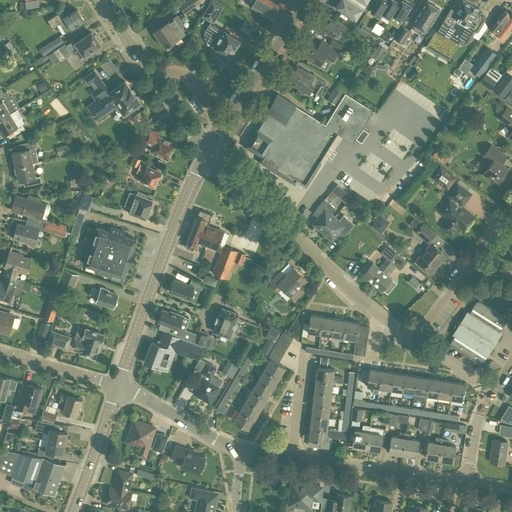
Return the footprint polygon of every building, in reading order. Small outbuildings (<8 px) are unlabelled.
[(184,14),(201,2),(199,0),(186,0),(179,6),(184,14)] [(275,16),(278,10),(277,9),(279,5),(269,0),(255,0),(251,7),(271,18),(273,15),(275,16)] [(338,0),(336,5),(341,8),(340,11),(349,17),(350,14),(356,18),(367,0),(338,0)] [(389,1),(387,0),(377,0),(371,11),(380,17),(382,13),(381,13),(389,1)] [(400,3),(395,0),(389,0),(389,1),(381,13),(382,13),(390,19),(393,15),(392,15),(400,3)] [(392,15),(393,15),(401,21),(411,5),(402,0),(401,0),(400,3),(392,15)] [(482,11),(463,0),(459,6),(456,11),(451,8),(437,32),(435,31),(426,46),(449,59),(459,42),(463,45),(467,44),(474,32),(478,31),(485,19),(484,15),(481,13),(482,11)] [(426,31),(439,9),(427,1),(413,23),(415,24),(414,26),(414,29),(420,32),(423,32),(424,30),(426,31)] [(84,21),(77,9),(64,17),(61,12),(47,20),(52,28),(60,24),(65,33),(84,21)] [(215,14),(206,9),(202,16),(210,21),(211,21),(215,14)] [(510,14),(505,11),(491,29),(497,34),(503,38),(507,32),(511,25),(511,13),(510,14)] [(335,21),(326,15),(318,28),(317,31),(323,35),(325,32),(337,39),(342,32),(344,33),(348,27),(341,23),(341,22),(336,19),(335,21)] [(165,47),(184,34),(174,18),(154,31),(165,47)] [(223,31),(210,23),(205,31),(204,33),(205,40),(207,41),(206,42),(222,52),(219,56),(226,61),(229,56),(235,47),(235,48),(236,46),(238,46),(240,43),(239,41),(240,40),(224,30),(223,31)] [(369,33),(371,29),(363,24),(361,28),(360,28),(368,33),(369,33)] [(402,43),(410,30),(403,25),(394,38),(402,43)] [(378,37),(380,34),(371,29),(369,33),(378,39),(379,37),(378,37)] [(99,44),(100,42),(97,39),(96,38),(91,32),(76,43),(74,40),(66,45),(65,44),(54,51),(40,60),(42,63),(50,58),(54,64),(65,57),(66,58),(72,54),(71,53),(75,50),(80,58),(84,55),(84,56),(85,55),(87,55),(90,53),(90,51),(100,45),(99,44)] [(378,37),(379,37),(387,42),(390,38),(381,32),(380,34),(378,37)] [(44,56),(64,44),(60,36),(39,49),(44,56)] [(338,51),(342,45),(332,39),(329,45),(338,51)] [(378,60),(388,46),(381,40),(378,44),(379,44),(371,56),(378,60)] [(309,41),(301,55),(317,65),(321,58),(323,59),(324,57),(332,61),(338,51),(329,45),(323,41),(319,47),(309,41)] [(491,65),(496,59),(495,58),(498,54),(486,46),(469,69),(481,77),(487,69),(489,70),(492,66),(491,65)] [(352,67),(355,61),(344,55),(340,60),(352,67)] [(410,65),(416,56),(414,55),(408,63),(410,65)] [(387,74),(388,65),(376,63),(375,66),(374,65),(369,75),(375,76),(375,72),(387,74)] [(317,82),(322,86),(325,82),(319,78),(296,64),(292,72),(315,85),(317,82)] [(492,65),(487,72),(498,80),(503,73),(492,65)] [(109,92),(94,70),(84,78),(89,84),(91,82),(96,89),(91,92),(96,100),(88,106),(97,119),(115,106),(116,109),(119,107),(124,114),(128,111),(132,116),(140,110),(136,105),(140,102),(140,99),(137,95),(135,95),(125,81),(109,92)] [(325,87),(322,86),(317,82),(315,85),(292,72),(286,81),(304,92),(304,91),(310,95),(312,91),(319,96),(325,87)] [(511,85),(511,76),(506,72),(493,90),(503,97),(511,85)] [(486,73),(480,81),(490,89),(497,81),(486,73)] [(333,89),(342,95),(346,90),(337,84),(333,89)] [(336,105),(342,95),(333,89),(327,99),(336,105)] [(0,119),(14,111),(7,99),(10,96),(7,91),(0,94),(0,119)] [(337,133),(353,143),(373,110),(364,104),(345,93),(338,104),(325,124),(294,104),(278,94),(271,104),(267,112),(256,129),(251,137),(245,146),(254,151),(254,152),(262,157),(260,161),(277,172),(293,182),(296,178),(305,184),(316,167),(337,133)] [(511,139),(511,111),(506,107),(499,117),(506,123),(511,127),(511,129),(507,136),(511,139)] [(14,111),(0,119),(0,130),(3,135),(10,131),(13,136),(25,129),(22,124),(24,123),(16,110),(14,111)] [(167,160),(169,158),(170,157),(171,155),(171,153),(175,144),(158,135),(159,134),(149,128),(142,141),(153,146),(150,151),(167,160)] [(369,132),(363,128),(356,138),(361,142),(369,132)] [(33,163),(38,162),(35,147),(34,147),(32,141),(19,144),(20,151),(13,152),(16,167),(33,163)] [(59,155),(76,151),(74,142),(56,147),(59,155)] [(483,155),(492,162),(482,175),(490,181),(493,177),(498,182),(508,168),(501,163),(506,156),(491,145),(483,155)] [(445,164),(450,156),(438,148),(433,156),(445,164)] [(138,167),(141,159),(135,157),(132,165),(138,167)] [(36,177),(33,163),(16,167),(19,181),(27,179),(28,185),(42,182),(40,176),(36,177)] [(147,167),(140,164),(137,172),(143,175),(141,181),(155,187),(155,186),(157,186),(158,186),(160,186),(161,185),(161,183),(161,181),(160,180),(158,179),(161,173),(147,167)] [(448,190),(457,177),(440,165),(431,178),(448,190)] [(68,187),(75,186),(73,177),(66,178),(68,187)] [(460,208),(470,194),(457,184),(449,195),(452,197),(451,200),(449,199),(440,212),(448,218),(442,227),(452,234),(458,225),(463,229),(473,216),(465,210),(464,211),(460,208)] [(95,196),(83,192),(80,198),(93,203),(95,196)] [(144,219),(145,216),(148,215),(149,211),(148,208),(151,200),(129,192),(124,205),(130,208),(128,213),(144,219)] [(30,221),(66,231),(68,226),(46,219),(48,214),(50,206),(49,205),(46,204),(40,203),(41,199),(32,196),(31,200),(19,196),(16,196),(11,210),(15,211),(14,211),(32,216),(30,221)] [(322,233),(335,217),(331,214),(336,209),(325,199),(316,210),(321,214),(312,224),(322,233)] [(216,249),(217,246),(223,232),(208,226),(212,214),(200,209),(187,242),(185,247),(193,250),(197,241),(216,249)] [(78,236),(85,214),(78,212),(70,234),(78,236)] [(335,217),(322,233),(332,241),(341,231),(346,235),(355,225),(344,215),(339,221),(335,217)] [(65,236),(66,231),(30,221),(29,226),(17,223),(13,238),(34,244),(39,229),(43,231),(43,230),(65,236)] [(388,221),(382,230),(386,232),(392,223),(388,221)] [(423,222),(422,224),(417,230),(415,232),(428,243),(436,234),(423,222)] [(110,231),(97,227),(85,264),(98,268),(96,272),(110,277),(111,273),(124,277),(128,265),(131,266),(135,252),(132,251),(136,239),(123,235),(125,231),(111,227),(110,231)] [(429,244),(415,260),(431,273),(446,255),(437,247),(431,242),(429,244)] [(373,283),(397,253),(387,244),(380,253),(386,259),(379,268),(372,262),(362,273),(373,283)] [(217,246),(216,249),(221,251),(212,273),(228,279),(235,261),(241,264),(245,254),(223,245),(222,248),(217,246)] [(4,275),(16,279),(18,271),(26,273),(30,259),(9,252),(8,256),(4,255),(1,265),(5,266),(5,267),(6,267),(4,275)] [(392,279),(388,275),(396,267),(400,270),(407,261),(397,253),(373,283),(382,291),(383,290),(388,293),(394,286),(389,283),(392,279)] [(306,280),(294,267),(286,275),(281,271),(270,283),(278,291),(282,287),(295,300),(304,290),(300,286),(306,280)] [(75,284),(78,275),(66,270),(62,280),(75,284)] [(215,286),(218,278),(205,273),(202,281),(215,286)] [(16,279),(4,275),(2,283),(0,282),(0,298),(10,301),(12,294),(20,295),(24,281),(16,279)] [(203,285),(192,278),(190,285),(173,279),(169,291),(176,294),(176,295),(189,300),(194,287),(201,289),(203,285)] [(100,290),(92,287),(89,294),(97,297),(96,301),(113,307),(113,306),(115,305),(116,302),(115,300),(117,295),(107,291),(108,289),(101,287),(100,290)] [(62,294),(53,290),(46,308),(56,311),(62,294)] [(507,319),(478,300),(469,313),(467,311),(462,320),(463,321),(460,326),(458,325),(453,334),(455,336),(449,344),(481,364),(493,346),(491,345),(493,342),(495,343),(501,333),(499,331),(507,319)] [(230,337),(238,314),(222,308),(218,316),(217,316),(214,322),(216,323),(213,331),(230,337)] [(170,312),(162,309),(158,322),(171,327),(169,332),(182,337),(181,338),(193,342),(196,333),(184,329),(188,318),(170,311),(170,312)] [(0,330),(9,333),(14,316),(3,313),(3,312),(0,311),(0,330)] [(320,333),(323,317),(311,315),(308,331),(320,333)] [(332,335),(335,319),(323,317),(320,333),(332,335)] [(343,337),(347,320),(335,319),(332,335),(343,337)] [(355,339),(356,337),(357,331),(358,325),(359,322),(347,320),(343,337),(355,339)] [(51,324),(42,321),(39,330),(47,333),(51,324)] [(86,328),(78,326),(74,338),(72,346),(82,349),(80,354),(95,359),(98,349),(100,350),(103,343),(101,342),(104,334),(86,328)] [(268,354),(279,335),(278,334),(279,332),(270,327),(264,337),(267,339),(261,350),(268,354)] [(204,346),(209,333),(200,330),(195,343),(204,346)] [(67,349),(71,337),(52,331),(48,343),(67,349)] [(203,347),(180,338),(166,332),(161,345),(152,342),(144,362),(168,370),(175,351),(198,360),(200,356),(203,347)] [(280,337),(290,343),(293,338),(283,332),(280,337)] [(290,343),(280,337),(277,342),(287,348),(290,343)] [(284,353),(287,348),(277,342),(274,347),(284,353)] [(257,350),(253,347),(246,358),(251,361),(257,350)] [(284,353),(274,347),(271,352),(281,358),(284,353)] [(281,358),(271,352),(268,357),(271,358),(278,362),(281,358)] [(328,357),(321,357),(320,365),(327,366),(328,357)] [(244,372),(251,361),(246,358),(240,369),(244,372)] [(286,367),(278,362),(271,358),(265,369),(279,377),(286,367)] [(209,402),(218,387),(211,383),(215,377),(211,375),(216,368),(200,359),(194,369),(203,374),(201,378),(203,379),(194,393),(202,398),(203,397),(207,400),(206,400),(209,402)] [(232,377),(239,365),(229,360),(222,371),(232,377)] [(316,379),(333,381),(342,383),(343,376),(333,375),(334,369),(317,367),(316,379)] [(238,383),(244,372),(240,369),(233,380),(238,383)] [(273,388),(279,377),(265,369),(259,379),(273,388)] [(378,387),(380,370),(369,369),(367,386),(373,387),(372,392),(378,393),(379,387),(378,387)] [(390,389),(393,372),(380,370),(378,387),(379,387),(390,389)] [(402,391),(405,374),(393,372),(390,389),(402,391)] [(414,393),(417,376),(405,374),(402,391),(414,393)] [(0,398),(5,400),(11,379),(0,375),(0,398)] [(427,395),(429,378),(417,376),(414,393),(427,395)] [(438,397),(440,380),(429,378),(427,395),(438,397)] [(267,398),(273,388),(259,379),(252,390),(267,398)] [(331,394),(333,381),(316,379),(315,392),(331,394)] [(232,393),(238,383),(233,380),(227,391),(232,393)] [(450,398),(453,382),(440,380),(438,397),(450,398)] [(453,382),(450,398),(462,400),(465,384),(453,382)] [(35,413),(37,405),(42,388),(24,383),(17,407),(35,413)] [(351,396),(353,384),(347,383),(347,389),(343,388),(342,394),(346,395),(351,396)] [(261,409),(267,398),(252,390),(246,400),(261,409)] [(226,402),(232,393),(227,391),(222,399),(226,402)] [(330,405),(331,394),(315,392),(313,403),(330,405)] [(76,416),(77,414),(79,414),(81,409),(79,408),(82,400),(61,393),(58,402),(66,404),(63,411),(76,416)] [(366,406),(367,401),(365,401),(365,400),(354,398),(353,404),(366,406)] [(225,405),(226,402),(222,399),(216,409),(223,414),(228,406),(225,405)] [(255,419),(261,409),(246,400),(240,410),(255,419)] [(328,417),(330,405),(313,403),(312,415),(328,417)] [(48,404),(47,410),(58,413),(59,406),(48,404)] [(362,420),(363,408),(352,407),(351,419),(362,420)] [(54,422),(56,414),(42,409),(40,418),(54,422)] [(18,417),(22,418),(23,412),(14,410),(12,416),(18,417)] [(248,429),(255,419),(240,410),(234,421),(248,429)] [(388,425),(390,413),(384,412),(382,424),(388,425)] [(390,413),(388,425),(397,426),(397,422),(408,423),(409,416),(398,414),(398,415),(390,413)] [(11,417),(3,415),(1,421),(9,423),(11,417)] [(327,429),(328,417),(312,415),(310,427),(327,429)] [(18,419),(18,417),(12,416),(11,417),(12,417),(10,428),(18,430),(20,419),(18,419)] [(349,419),(343,419),(339,418),(338,430),(342,430),(341,431),(347,431),(349,419)] [(425,431),(427,419),(420,418),(418,429),(425,431)] [(427,419),(425,431),(432,432),(434,420),(427,419)] [(48,440),(65,444),(67,432),(59,430),(60,424),(37,420),(35,430),(49,433),(48,440)] [(145,458),(148,447),(155,427),(134,420),(131,430),(132,430),(128,442),(140,446),(137,456),(145,458)] [(465,432),(467,425),(445,422),(444,429),(465,432)] [(370,426),(369,427),(369,432),(366,448),(380,450),(383,428),(370,426)] [(325,441),(327,429),(310,427),(309,439),(319,440),(325,441)] [(369,432),(369,427),(363,427),(362,431),(355,430),(352,446),(366,448),(369,432)] [(341,431),(332,430),(327,429),(326,433),(332,433),(331,437),(341,438),(341,434),(346,435),(347,431),(341,431)] [(403,454),(406,433),(400,432),(399,437),(391,435),(389,452),(403,454)] [(406,433),(403,454),(416,456),(419,440),(411,438),(412,434),(406,433)] [(441,443),(442,439),(442,437),(436,437),(435,442),(428,441),(425,457),(439,460),(442,443),(441,443)] [(442,443),(439,460),(453,462),(455,445),(448,444),(449,440),(442,439),(441,443),(442,443)] [(504,464),(507,441),(493,439),(490,462),(504,464)] [(63,455),(65,444),(48,440),(46,447),(39,445),(37,453),(33,452),(33,455),(43,457),(49,459),(51,452),(63,455)] [(464,440),(457,443),(459,448),(466,445),(464,440)] [(162,450),(165,444),(158,442),(156,448),(162,450)] [(199,474),(205,458),(193,454),(192,450),(175,444),(170,457),(183,462),(182,463),(184,468),(199,474)] [(43,457),(33,455),(2,449),(0,455),(0,470),(13,475),(10,483),(37,492),(39,489),(54,494),(64,465),(43,457)] [(115,488),(129,491),(132,473),(118,471),(115,488)] [(318,508),(321,487),(292,483),(288,505),(311,508),(311,507),(318,508)] [(129,491),(115,488),(110,487),(107,503),(129,507),(132,491),(129,491)] [(213,511),(218,493),(192,488),(190,497),(198,499),(195,511),(213,511)] [(348,511),(351,496),(336,494),(334,507),(321,505),(319,511),(348,511)] [(390,511),(392,502),(376,500),(375,506),(370,505),(369,511),(390,511)]
